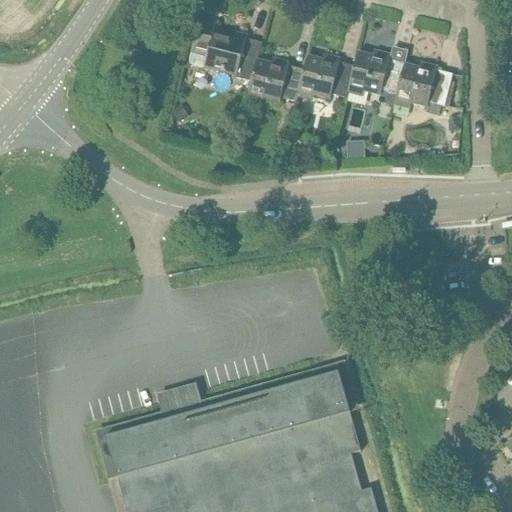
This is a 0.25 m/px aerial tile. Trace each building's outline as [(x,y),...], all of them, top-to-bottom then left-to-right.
[(236,79),(252,83),(257,61),(258,61),(262,44),(247,40),(247,37),(231,33),(230,38),(214,34),(217,22),(201,18),(192,53),(207,57),(204,69),(236,77),(236,79)] [(358,54),(355,68),(349,89),(350,89),(381,97),(382,92),(397,96),(405,64),(390,60),(391,56),(375,52),(373,58),(358,54)] [(307,58),(304,71),(299,93),(300,93),(331,101),(332,96),(347,100),(350,89),(349,89),(355,68),(340,64),(341,60),(324,56),(323,61),(307,58)] [(298,102),(300,93),(299,93),(304,71),(289,67),(290,64),(274,60),(272,65),(258,61),(257,61),(252,83),(249,95),(281,103),(282,98),(298,102)] [(405,64),(397,96),(396,101),(428,109),(429,104),(444,108),(453,76),(437,72),(438,68),(421,64),(420,69),(406,66),(406,64),(405,64)] [(182,106),(172,112),(178,124),(189,118),(182,106)] [(364,159),(363,142),(346,144),(347,160),(364,159)] [(361,453),(351,418),(339,374),(107,439),(126,511),(377,511),(372,489),(362,492),(352,455),(361,453)] [(164,412),(203,404),(199,384),(160,393),(164,412)]
